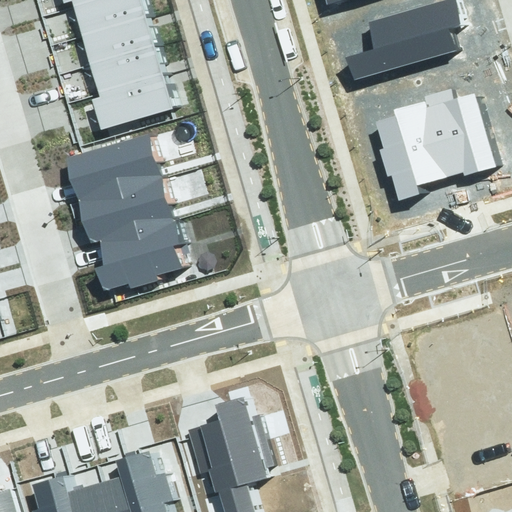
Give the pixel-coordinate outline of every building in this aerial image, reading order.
[(73,0),(72,0),(81,32),(148,13),(144,0),(73,0)] [(352,61),(356,77),(458,50),(453,31),(464,28),(456,0),(452,0),(373,21),(382,53),(352,61)] [(81,32),(90,64),(157,44),(148,13),(81,32)] [(90,64),(100,95),(167,76),(157,44),(90,64)] [(92,97),(102,129),(176,107),(167,76),(100,95),(92,97)] [(425,103),(446,180),(496,167),(476,92),(455,97),(453,88),(423,96),(425,103)] [(390,175),(397,199),(421,192),(420,187),(446,180),(425,103),(397,111),(399,117),(376,123),(383,147),(378,148),(386,176),(390,175)] [(66,158),(78,204),(161,182),(148,136),(66,158)] [(78,204),(90,249),(100,247),(173,227),(161,182),(78,204)] [(95,268),(102,291),(129,284),(130,288),(159,280),(157,275),(179,269),(173,247),(178,245),(173,227),(100,247),(105,266),(95,268)] [(191,431),(202,471),(215,467),(227,511),(253,511),(246,484),(270,478),(269,472),(279,469),(263,413),(251,416),(245,394),(212,403),(218,423),(191,431)] [(118,459),(123,479),(132,511),(169,511),(167,504),(173,503),(164,471),(157,473),(151,450),(118,459)] [(73,511),(68,495),(63,475),(31,484),(39,509),(30,511),(73,511)] [(106,511),(132,511),(123,479),(99,486),(106,511)] [(73,511),(106,511),(99,486),(68,495),(73,511)] [(0,511),(18,511),(12,489),(0,492),(0,511)]
